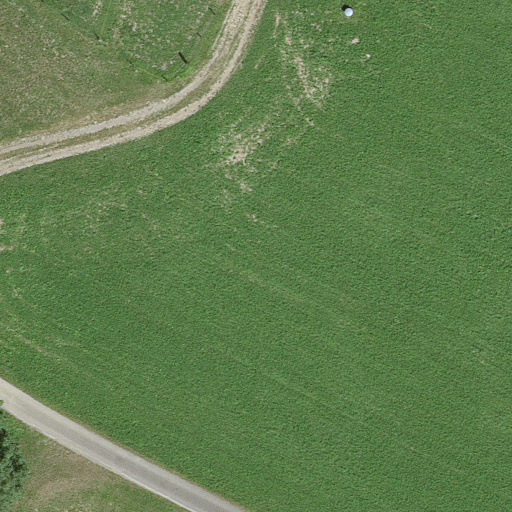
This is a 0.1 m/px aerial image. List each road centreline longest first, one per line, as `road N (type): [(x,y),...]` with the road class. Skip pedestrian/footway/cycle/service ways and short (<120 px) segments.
road 1 (track): [(238,0),(221,54),(168,103),(0,155)]
road 2 (unclassified): [(0,399),(63,444),(201,511)]
